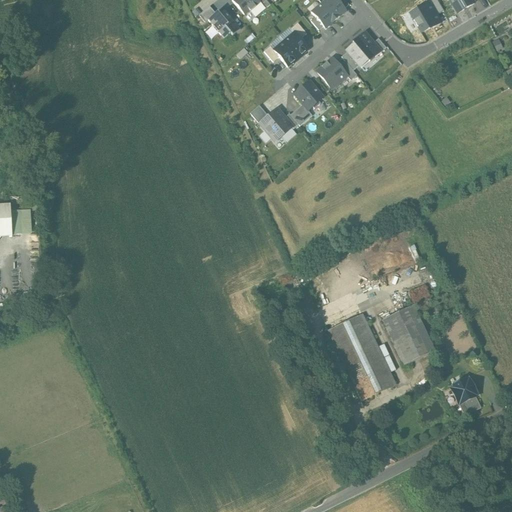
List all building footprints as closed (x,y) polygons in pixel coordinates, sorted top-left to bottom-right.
[(233,0),(232,2),(244,16),(249,12),(250,13),(255,8),(254,7),(259,3),(256,0),(233,0)] [(270,6),(264,0),(256,0),(259,3),(265,10),(270,6)] [(335,0),(327,0),(321,5),(335,21),(346,12),(344,10),(336,1),(335,0)] [(349,6),(343,0),(337,0),(336,1),(344,10),(349,6)] [(443,13),(435,0),(429,0),(427,2),(428,4),(429,4),(436,17),(443,13)] [(447,0),(457,15),(474,5),(473,3),(471,0),(447,0)] [(441,24),(436,17),(429,4),(428,4),(409,15),(421,34),(428,30),(428,31),(441,24)] [(321,5),(311,14),(315,19),(323,28),(325,30),(335,21),(321,5)] [(209,8),(199,17),(205,24),(208,21),(215,15),(209,8)] [(240,31),(224,12),(217,18),(215,15),(208,21),(213,28),(218,34),(218,33),(224,40),(230,35),(232,38),(240,31)] [(323,28),(315,19),(311,23),(318,32),(323,28)] [(306,36),(297,25),(291,30),(294,34),(300,41),(306,36)] [(294,34),(283,43),(298,61),(304,56),(303,55),(308,51),(300,41),(294,34)] [(353,46),(346,52),(347,54),(348,53),(359,67),(359,68),(361,70),(381,54),(373,45),(364,34),(352,44),(353,46)] [(373,45),(381,54),(386,50),(378,41),(373,45)] [(298,61),(283,43),(273,51),(273,52),(279,59),(287,69),(292,65),(293,65),(298,61)] [(270,48),(264,53),(273,64),(279,59),(273,52),(273,51),(270,49),(270,48)] [(348,53),(347,54),(341,59),(345,63),(352,73),(359,68),(359,67),(348,53)] [(339,69),(331,60),(316,73),(330,90),(338,83),(339,85),(347,78),(339,69)] [(352,73),(345,63),(339,69),(347,78),(350,82),(356,77),(352,73)] [(320,105),(318,103),(323,100),(309,84),(294,96),(302,106),(308,112),(312,109),(314,111),(320,105)] [(308,112),(302,106),(290,117),(298,126),(299,128),(312,117),(308,112)] [(268,118),(259,107),(250,115),(259,126),(260,126),(259,125),(268,118)] [(284,119),(277,111),(268,118),(259,125),(260,126),(269,138),(275,144),(292,129),(284,119)] [(289,116),(284,119),(292,129),(293,131),(298,126),(290,117),(289,116)] [(15,146),(6,146),(7,159),(15,158),(15,146)] [(10,207),(0,207),(0,238),(11,238),(10,207)] [(414,306),(383,321),(404,366),(436,352),(414,306)] [(396,386),(363,315),(328,332),(360,402),(396,386)] [(468,379),(450,389),(458,406),(459,406),(475,398),(477,397),(468,379)] [(475,398),(459,406),(465,417),(481,409),(475,398)]
